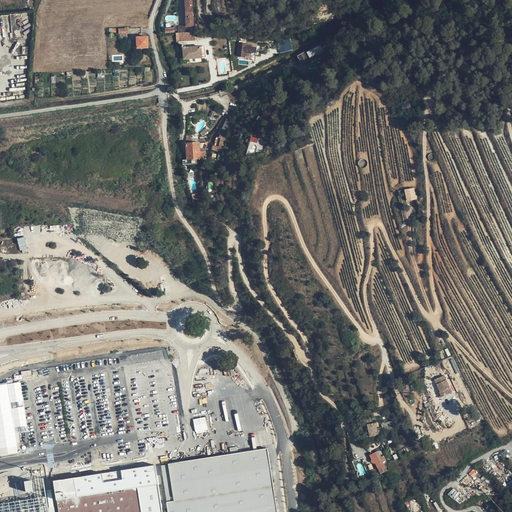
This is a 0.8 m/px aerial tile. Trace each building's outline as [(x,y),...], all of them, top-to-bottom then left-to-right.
[(121,35),(119,35),(120,40),(119,40),(119,46),(128,45),(128,35),(121,35)] [(147,38),(146,38),(138,38),(137,38),(137,48),(148,48),(147,38)] [(278,45),(280,53),(294,49),(292,42),(278,45)] [(302,64),(329,51),(325,43),(298,56),(302,64)] [(206,58),(206,46),(187,47),(187,46),(187,45),(186,44),(185,44),(184,44),(182,44),(181,45),(182,47),(182,48),(184,49),(184,59),(206,58)] [(222,153),(226,140),(220,139),(218,147),(213,146),(211,151),(217,153),(218,152),(222,153)] [(204,159),(207,145),(206,145),(206,143),(199,143),(186,143),(187,160),(183,160),(183,165),(197,164),(197,159),(204,159)] [(416,199),(414,188),(406,189),(408,201),(416,199)] [(198,193),(191,194),(191,195),(192,198),(193,200),(195,199),(196,203),(200,202),(198,193)] [(150,266),(144,271),(155,284),(160,280),(154,274),(155,272),(150,266)] [(446,374),(434,380),(442,397),(454,391),(446,374)] [(276,511),(267,448),(160,465),(167,511),(276,511)] [(378,469),(384,466),(382,462),(384,461),(382,457),(374,461),(378,469)] [(20,490),(45,488),(44,475),(19,477),(20,490)] [(157,511),(155,511),(148,511),(146,498),(142,499),(140,488),(60,501),(61,511),(157,511)] [(454,488),(449,494),(456,500),(461,494),(454,488)]
